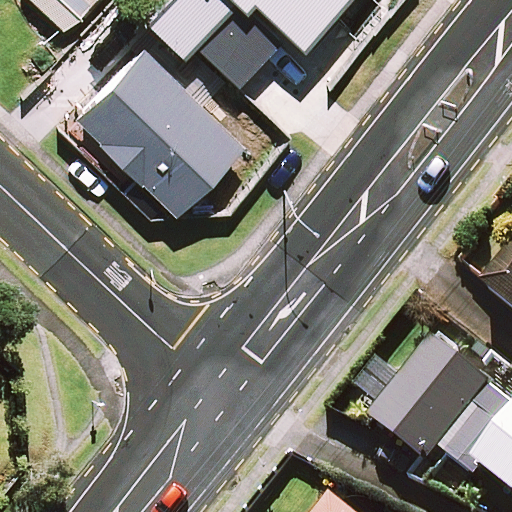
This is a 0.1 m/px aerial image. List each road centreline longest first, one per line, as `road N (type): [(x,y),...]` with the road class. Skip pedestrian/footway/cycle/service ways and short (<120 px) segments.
road 1 (tertiary): [(511,29),(221,395)]
road 2 (residential): [(221,395),(0,183)]
road 3 (tertiary): [(221,395),(128,511)]
